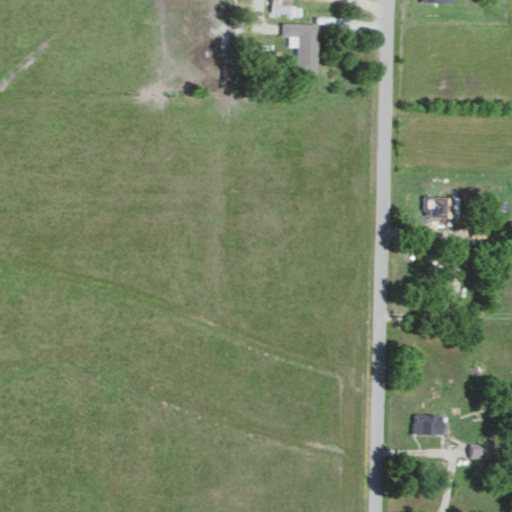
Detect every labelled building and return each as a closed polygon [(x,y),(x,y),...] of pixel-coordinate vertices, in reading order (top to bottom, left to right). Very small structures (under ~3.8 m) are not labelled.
[(287,0),(269,0),(269,11),(287,11),(287,0)] [(316,22),(280,21),(280,34),(295,34),(294,70),(315,71),(316,22)] [(456,217),(457,196),(422,195),(422,216),(456,217)] [(485,236),(485,222),(469,222),(469,237),(485,236)] [(444,414),(412,412),(411,432),(443,434),(444,414)] [(489,443),(468,442),(467,456),(489,457),(489,443)]
